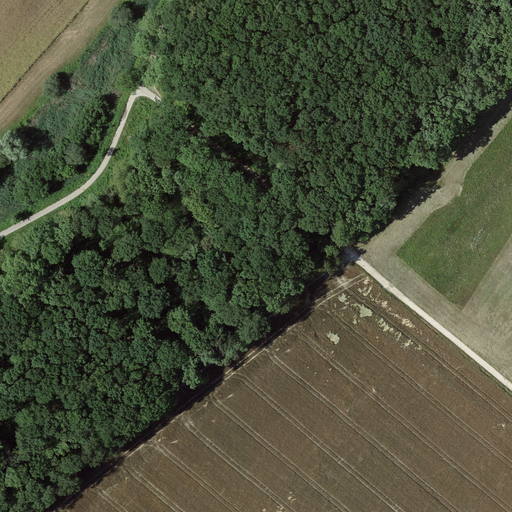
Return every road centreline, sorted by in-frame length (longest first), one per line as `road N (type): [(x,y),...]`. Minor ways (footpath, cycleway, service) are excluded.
road 1 (track): [(511,387),(139,83)]
road 2 (track): [(29,511),(322,269),(352,255)]
road 3 (track): [(0,234),(97,172),(171,0)]
